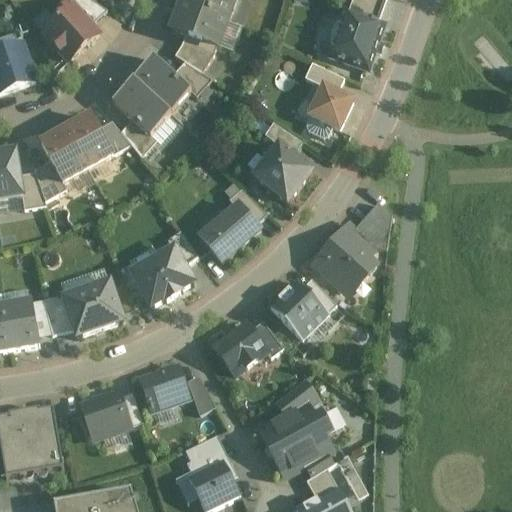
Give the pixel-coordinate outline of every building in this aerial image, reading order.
[(108,16),(83,0),(73,0),(68,5),(70,8),(72,7),(92,30),(108,16)] [(186,0),(183,9),(228,25),(237,0),(186,0)] [(387,0),(352,0),(346,16),(378,27),(387,0)] [(92,30),(72,7),(70,8),(54,23),(58,26),(45,38),(69,65),(99,38),(92,30)] [(228,25),(183,9),(173,35),(186,40),(217,51),(218,51),(228,25)] [(346,16),(341,29),(338,27),(334,32),(332,36),(331,41),(331,47),(334,49),(330,61),(369,75),(385,30),(378,27),(346,16)] [(0,48),(24,45),(23,37),(0,40),(0,48)] [(217,51),(186,40),(182,51),(175,61),(185,67),(202,79),(213,62),(217,51)] [(23,49),(0,56),(0,98),(36,86),(23,49)] [(173,80),(154,62),(134,85),(172,119),(191,98),(192,97),(173,80)] [(202,79),(185,67),(173,80),(192,97),(191,98),(197,103),(212,85),(202,79)] [(345,84),(312,69),(305,84),(325,93),(338,99),(345,84)] [(172,119),(134,85),(113,108),(132,125),(151,142),(152,141),(172,119)] [(338,99),(325,93),(311,122),(340,135),(353,106),(338,99)] [(91,121),(66,135),(88,174),(113,160),(91,121)] [(151,142),(132,125),(121,138),(142,163),(157,146),(152,141),(151,142)] [(303,148),(273,128),(265,140),(279,152),(280,151),(293,161),(303,148)] [(88,174),(66,135),(42,149),(51,166),(63,188),(88,174)] [(279,152),(255,182),(287,209),(313,177),(293,161),(280,151),(279,152)] [(13,157),(0,158),(0,203),(20,200),(20,201),(22,201),(22,200),(19,181),(15,158),(15,156),(13,157)] [(63,188),(51,166),(35,175),(35,178),(45,207),(67,195),(63,188)] [(35,178),(19,181),(22,200),(22,201),(24,215),(46,211),(45,207),(35,178)] [(267,221),(241,195),(229,205),(236,213),(240,210),(256,230),(267,221)] [(236,213),(200,244),(222,269),(261,236),(256,230),(240,210),(236,213)] [(393,221),(378,210),(355,236),(376,255),(387,257),(393,221)] [(350,232),(316,271),(343,296),(354,295),(375,271),(367,264),(376,255),(355,236),(350,232)] [(199,263),(180,237),(168,246),(173,255),(174,255),(185,273),(199,263)] [(173,255),(133,279),(152,312),(166,304),(167,305),(181,297),(180,296),(193,288),(185,273),(174,255),(173,255)] [(65,288),(68,296),(94,288),(91,279),(65,288)] [(337,310),(312,285),(304,293),(329,319),(337,310)] [(304,293),(298,287),(270,313),(303,347),(330,320),(329,319),(304,293)] [(66,303),(65,304),(75,335),(78,342),(123,326),(110,288),(66,303)] [(0,309),(30,304),(29,295),(0,299),(0,309)] [(65,300),(44,305),(52,340),(75,335),(65,304),(66,303),(65,300)] [(32,308),(4,313),(12,356),(40,351),(32,308)] [(4,313),(0,313),(0,358),(12,356),(4,313)] [(284,354),(263,327),(251,336),(267,358),(271,363),(284,354)] [(245,329),(215,352),(236,381),(267,358),(251,336),(245,329)] [(179,372),(141,386),(152,416),(189,403),(179,372)] [(200,385),(189,389),(196,409),(209,401),(200,385)] [(304,386),(276,408),(286,422),(307,410),(308,412),(318,404),(304,386)] [(119,397),(81,411),(93,446),(132,433),(119,397)] [(209,401),(196,409),(200,420),(215,412),(209,401)] [(286,422),(261,436),(268,449),(266,450),(276,468),(278,467),(286,481),(305,470),(326,459),(332,456),(325,442),(332,438),(322,420),(315,424),(308,412),(307,410),(286,422)] [(41,415),(9,421),(9,423),(0,424),(0,447),(6,485),(64,475),(54,415),(41,417),(41,415)] [(219,469),(224,466),(233,485),(238,483),(218,442),(200,450),(205,461),(213,457),(219,469)] [(186,457),(191,468),(205,461),(200,450),(186,457)] [(202,511),(219,511),(241,501),(233,485),(224,466),(219,469),(213,457),(205,461),(191,468),(187,470),(191,477),(193,482),(189,484),(199,504),(202,511)] [(326,459),(305,470),(313,483),(327,474),(333,470),(326,459)] [(359,482),(347,461),(338,467),(349,488),(359,482)] [(313,483),(307,487),(317,505),(338,493),(327,474),(313,483)] [(193,482),(191,477),(176,485),(188,509),(199,504),(189,484),(193,482)] [(317,505),(304,511),(348,511),(338,493),(317,505)] [(136,511),(131,494),(54,508),(54,511),(136,511)]
